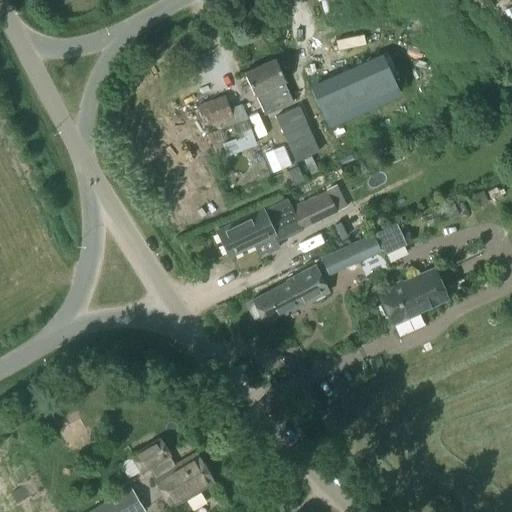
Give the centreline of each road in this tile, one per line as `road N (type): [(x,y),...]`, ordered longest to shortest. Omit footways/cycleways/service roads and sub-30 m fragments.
road 1 (unclassified): [(354,511),(191,334)]
road 2 (unclassified): [(191,334),(95,182)]
road 3 (unclassified): [(95,182),(85,273),(62,331)]
road 4 (unclassified): [(62,331),(154,320),(191,334)]
road 5 (unclassified): [(81,161),(23,50)]
road 6 (unclassified): [(81,161),(113,41)]
